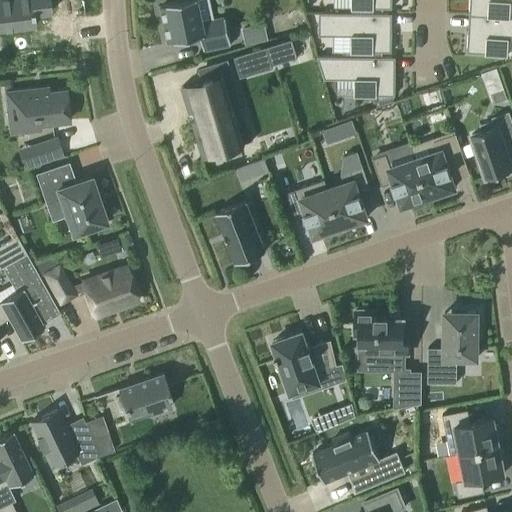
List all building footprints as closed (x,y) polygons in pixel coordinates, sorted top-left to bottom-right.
[(0,0),(0,29),(35,25),(34,14),(51,12),(49,0),(0,0)] [(231,44),(225,17),(209,20),(206,6),(199,8),(197,0),(178,0),(178,1),(167,3),(167,4),(161,5),(169,40),(175,39),(175,40),(200,34),(204,50),(231,44)] [(511,0),(468,0),(468,15),(472,15),(486,16),(508,18),(508,17),(509,2),(511,1),(511,0)] [(388,29),(389,13),(320,12),(320,35),(352,35),(352,51),(374,51),(392,51),(392,29),(388,29)] [(486,16),(472,15),(471,31),(467,31),(466,53),(484,54),(506,56),(507,40),(511,40),(511,17),(508,17),(508,18),(486,16)] [(263,24),(243,29),(246,43),(266,38),(263,24)] [(266,46),(234,56),(240,77),(272,67),(266,46)] [(399,95),(400,73),(396,73),(396,56),(317,55),(324,78),(359,79),(359,95),(381,95),(381,94),(399,95)] [(223,73),(222,73),(221,75),(222,77),(184,88),(184,86),(182,85),(182,86),(190,112),(193,111),(195,119),(192,120),(203,158),(204,158),(205,156),(204,154),(241,142),(242,145),(244,146),(244,145),(243,142),(252,140),(252,139),(242,107),(234,109),(223,73)] [(6,92),(10,127),(69,120),(65,90),(48,92),(47,87),(34,89),(34,93),(18,95),(18,91),(6,92)] [(502,90),(490,94),(494,104),(506,100),(502,90)] [(491,178),(509,172),(508,168),(511,166),(504,144),(511,141),(511,125),(508,112),(494,117),(495,120),(481,125),(483,130),(471,134),(486,176),(490,174),(491,178)] [(431,152),(415,158),(429,199),(449,192),(448,189),(454,187),(450,173),(451,173),(451,172),(467,166),(455,133),(434,140),(431,152)] [(56,137),(30,146),(36,164),(62,155),(56,137)] [(415,158),(390,166),(385,153),(372,158),(382,185),(392,182),(395,192),(397,191),(401,205),(408,203),(409,205),(429,199),(415,158)] [(257,174),(269,170),(264,157),(252,161),(257,174)] [(60,198),(72,233),(89,227),(91,231),(104,226),(102,222),(106,221),(100,205),(101,204),(97,192),(96,192),(91,176),(75,181),(69,161),(35,172),(45,203),(60,198)] [(350,170),(353,179),(327,188),(341,229),(361,222),(360,219),(367,217),(362,203),(363,203),(360,193),(370,189),(362,165),(350,170)] [(321,235),(341,229),(327,188),(324,178),(286,192),(294,215),(304,212),(308,222),(309,221),(314,235),(320,233),(321,235)] [(265,250),(246,200),(216,211),(235,262),(265,250)] [(97,244),(104,258),(127,247),(121,233),(97,244)] [(26,253),(17,235),(0,244),(0,267),(2,267),(26,253)] [(2,267),(15,291),(0,299),(0,303),(8,318),(20,340),(45,326),(40,318),(58,309),(26,253),(2,267)] [(85,289),(93,315),(139,299),(127,265),(69,285),(58,265),(44,273),(60,301),(74,293),(85,289)] [(376,311),(354,311),(354,334),(359,334),(359,344),(367,344),(366,351),(375,351),(375,369),(395,369),(394,408),(421,403),(421,372),(409,371),(409,368),(404,368),(404,352),(409,352),(409,328),(404,328),(404,318),(387,318),(387,316),(376,315),(376,311)] [(477,311),(445,311),(444,347),(428,347),(427,382),(456,382),(457,357),(477,358),(477,341),(478,341),(479,328),(477,328),(477,311)] [(289,389),(290,392),(317,382),(314,373),(338,365),(332,339),(309,347),(302,328),(289,333),(290,334),(272,340),(277,354),(275,355),(277,360),(279,359),(283,372),(281,373),(287,390),(289,389)] [(142,379),(117,387),(128,420),(131,419),(131,418),(148,412),(149,413),(171,405),(167,393),(170,392),(163,372),(142,379)] [(310,413),(317,427),(354,413),(351,399),(310,413)] [(81,464),(98,456),(92,439),(86,421),(66,430),(56,409),(31,421),(38,435),(36,436),(42,450),(44,449),(51,464),(75,453),(81,464)] [(460,452),(502,444),(498,423),(495,424),(494,417),(470,422),(467,409),(442,414),(450,454),(460,452)] [(380,457),(368,429),(351,436),(349,431),(332,438),(334,443),(312,452),(324,480),(347,471),(356,491),(405,471),(397,450),(380,457)] [(0,487),(7,484),(8,485),(33,473),(12,430),(0,435),(0,487)] [(108,433),(92,439),(98,456),(114,450),(108,433)] [(502,444),(460,452),(465,478),(455,480),(458,496),(484,491),(481,476),(505,472),(503,465),(506,465),(502,444)] [(391,511),(405,506),(397,487),(364,501),(368,511),(391,511)] [(55,511),(76,511),(77,511),(71,498),(53,506),(55,511)]
